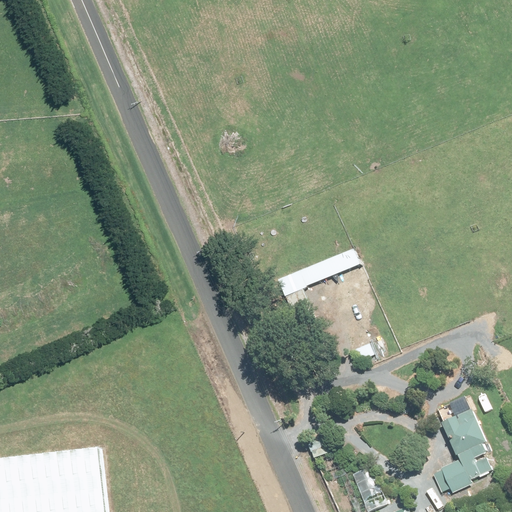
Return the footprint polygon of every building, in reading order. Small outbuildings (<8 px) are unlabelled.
[(327,281),(364,265),(357,249),(281,282),(294,311),(312,303),(307,290),(314,287),(327,281)] [(327,281),(314,287),(318,296),(331,291),(327,281)] [(378,357),(374,345),(354,352),(358,364),(378,357)] [(495,452),(479,416),(463,423),(461,417),(445,425),(461,461),(443,469),(455,495),(465,490),(469,498),(479,493),(474,481),(482,478),(483,480),(493,475),(491,470),(506,463),(500,450),(495,452)] [(0,444),(0,511),(112,511),(102,431),(0,444)] [(375,511),(391,506),(375,465),(353,473),(368,511),(375,511)]
